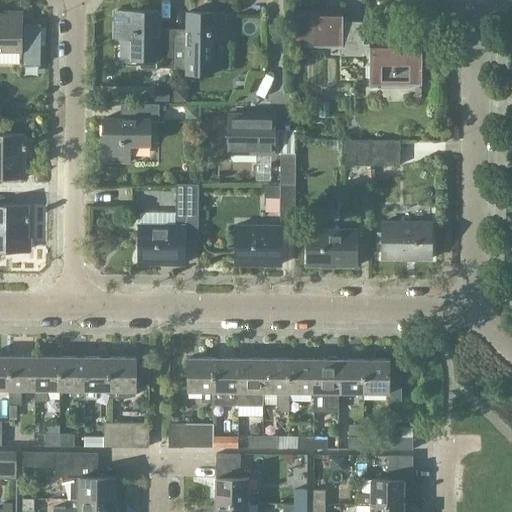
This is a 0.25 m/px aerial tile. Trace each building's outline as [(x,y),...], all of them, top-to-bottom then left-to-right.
[(172,67),(172,27),(158,27),(158,11),(114,10),(113,36),(131,37),(131,58),(140,58),(140,66),(172,67)] [(172,27),(172,67),(186,67),(186,73),(211,73),(212,37),(231,37),(231,11),(187,11),(186,28),(172,27)] [(21,65),(22,13),(0,12),(0,50),(20,51),(20,65),(21,65)] [(363,21),(342,20),(342,13),(297,12),(296,44),(341,45),(341,55),(362,55),(362,53),(369,53),(369,82),(421,82),(421,43),(363,43),(363,21)] [(41,24),(41,23),(24,23),(23,64),(24,64),(24,63),(39,63),(40,24),(41,24)] [(120,102),(120,104),(120,117),(103,117),(102,162),(129,162),(129,144),(150,144),(150,121),(158,121),(158,103),(120,102)] [(273,153),(274,114),(228,113),(228,152),(273,153)] [(25,147),(25,142),(24,142),(24,133),(0,133),(0,177),(24,177),(24,147),(25,147)] [(370,164),(370,140),(342,139),(341,164),(370,164)] [(370,140),(370,164),(399,165),(399,140),(370,140)] [(280,184),(295,185),(295,153),(280,153),(280,184)] [(197,239),(198,184),(183,183),(183,205),(175,205),(175,224),(139,224),(138,263),(183,263),(183,239),(197,239)] [(294,215),(295,185),(280,184),(280,187),(269,188),(269,196),(280,196),(279,215),(294,215)] [(0,249),(27,250),(27,220),(29,220),(29,215),(28,215),(28,205),(0,205),(0,249)] [(381,222),(381,243),(381,257),(431,258),(432,222),(381,222)] [(280,265),(281,225),(236,224),(235,264),(280,265)] [(356,265),(357,229),(306,229),(306,265),(356,265)] [(0,388),(9,388),(9,355),(0,355),(0,388)] [(34,388),(34,356),(9,355),(9,388),(9,405),(20,405),(20,388),(34,388)] [(59,389),(59,356),(34,356),(34,388),(34,400),(46,401),(46,389),(59,389)] [(84,389),(85,356),(59,356),(59,389),(84,389)] [(109,389),(110,356),(85,356),(84,389),(109,389)] [(122,398),(134,395),(135,357),(110,356),(109,389),(109,398),(122,398)] [(213,358),(188,357),(188,390),(201,390),(201,402),(212,402),(213,358)] [(213,358),(212,402),(212,403),(237,403),(238,358),(213,358)] [(238,358),(237,403),(262,403),(263,391),(263,358),(238,358)] [(288,359),(263,358),(263,391),(275,391),(276,411),(287,411),(288,391),(288,359)] [(313,391),(313,359),(288,359),(288,391),(313,391)] [(338,359),(313,359),(313,391),(325,392),(325,408),(337,408),(338,392),(338,359)] [(363,392),(363,359),(338,359),(338,392),(363,392)] [(389,360),(363,359),(363,392),(387,392),(387,397),(390,400),(400,400),(400,399),(397,399),(397,391),(400,391),(400,376),(388,376),(389,360)] [(472,419),(460,419),(460,429),(472,429),(472,419)] [(118,446),(118,422),(103,422),(103,446),(118,446)] [(133,446),(133,422),(118,422),(118,446),(133,446)] [(147,447),(148,422),(133,422),(133,446),(147,447)] [(182,447),(183,423),(168,423),(168,447),(182,447)] [(197,447),(197,423),(183,423),(182,447),(197,447)] [(197,447),(212,447),(212,423),(197,423),(197,447)] [(412,437),(413,427),(399,427),(399,436),(412,437)] [(58,446),(58,433),(44,433),(44,445),(58,446)] [(58,446),(73,446),(73,433),(58,433),(58,446)] [(263,448),(263,435),(247,435),(247,448),(263,448)] [(263,448),(276,448),(277,436),(263,435),(263,448)] [(312,448),(312,436),(297,436),(297,448),(312,448)] [(312,448),(327,448),(327,436),(312,436),(312,448)] [(362,449),(362,437),(348,436),(347,449),(362,449)] [(362,449),(377,449),(377,437),(362,437),(362,449)] [(412,449),(413,437),(388,437),(388,449),(412,449)] [(0,475),(15,475),(16,451),(0,451),(0,475)] [(97,452),(70,452),(48,452),(48,464),(54,464),(54,476),(61,476),(62,482),(61,482),(61,483),(64,482),(67,498),(71,498),(115,499),(115,476),(96,476),(97,452)] [(239,466),(239,455),(239,454),(215,453),(215,465),(239,466)] [(19,456),(20,478),(34,478),(34,455),(19,456)] [(412,468),(412,455),(388,455),(388,467),(412,468)] [(239,477),(239,466),(215,465),(215,477),(239,477)] [(412,479),(412,468),(388,467),(388,479),(403,479),(412,479)] [(239,477),(215,477),(214,503),(247,503),(247,504),(257,504),(257,492),(248,493),(248,477),(239,477)] [(403,479),(388,479),(371,479),(370,493),(358,493),(358,505),(370,505),(370,504),(403,504),(403,479)] [(306,489),(305,489),(293,489),(293,503),(306,504),(306,489)] [(312,504),(324,504),(324,490),(312,489),(312,504)] [(22,498),(22,509),(33,509),(33,498),(22,498)] [(114,511),(115,499),(71,498),(70,507),(52,507),(52,511),(114,511)] [(247,503),(214,503),(214,511),(247,511),(247,504),(247,503)] [(305,511),(306,504),(293,503),(292,511),(305,511)]
